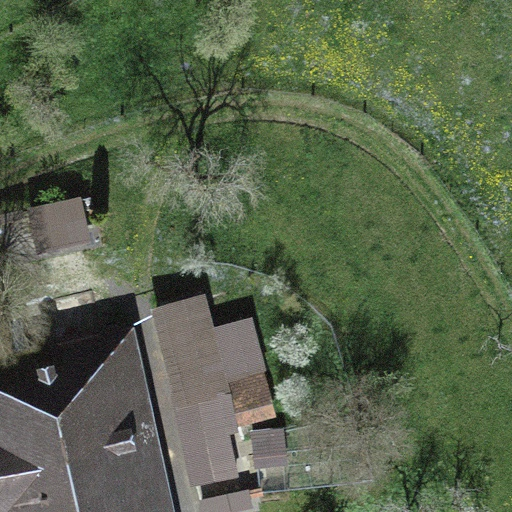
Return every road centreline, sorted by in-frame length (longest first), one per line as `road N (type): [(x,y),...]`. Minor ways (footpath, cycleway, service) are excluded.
road 1 (track): [(183,511),(131,308),(176,125),(291,113),(418,190),(511,337)]
road 2 (track): [(0,180),(107,140),(176,125)]
